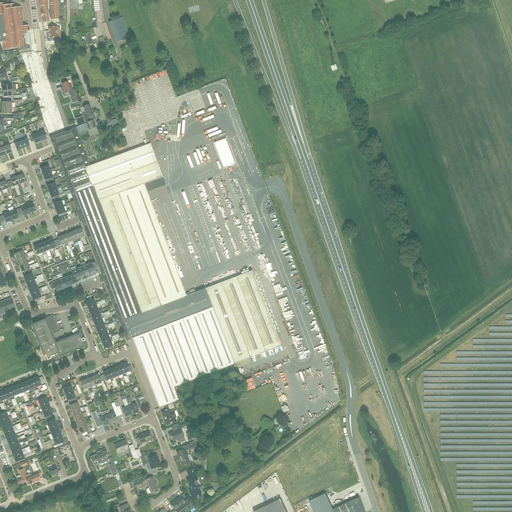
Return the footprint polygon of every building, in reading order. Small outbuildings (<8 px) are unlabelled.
[(57,0),(49,0),(50,20),(58,19),(57,0)] [(69,0),(70,4),(71,4),(71,8),(78,8),(78,4),(78,0),(69,0)] [(0,42),(3,42),(4,49),(17,47),(18,47),(19,50),(31,49),(29,29),(23,30),(22,26),(20,7),(17,8),(17,9),(16,10),(14,9),(14,6),(13,4),(10,4),(4,5),(4,3),(0,3),(0,42)] [(129,37),(122,17),(109,22),(116,42),(129,37)] [(49,27),(49,31),(49,36),(46,36),(47,42),(53,41),(53,40),(52,37),(57,37),(57,28),(56,27),(49,27)] [(98,43),(96,44),(94,38),(90,39),(94,49),(100,47),(98,43)] [(0,78),(1,78),(1,79),(4,78),(3,78),(4,77),(5,80),(11,77),(10,75),(8,76),(6,72),(11,70),(9,64),(3,66),(4,69),(0,70),(0,78)] [(62,89),(62,90),(63,94),(69,92),(72,99),(73,103),(78,101),(76,98),(76,97),(73,89),(72,90),(70,84),(69,85),(68,82),(62,84),(63,87),(61,88),(62,89)] [(86,124),(76,128),(78,133),(88,129),(89,130),(96,127),(94,121),(93,120),(94,119),(95,119),(95,118),(95,117),(94,114),(93,114),(89,104),(86,106),(83,107),(85,112),(82,113),(83,113),(86,123),(85,124),(86,124)] [(80,116),(75,118),(76,122),(77,122),(77,124),(78,126),(76,127),(76,128),(86,124),(85,124),(84,119),(82,114),(81,115),(80,115),(80,116)] [(41,126),(43,132),(40,133),(39,131),(39,132),(37,127),(39,127),(37,123),(33,125),(35,129),(37,134),(38,134),(40,141),(46,139),(45,136),(48,135),(46,130),(45,130),(43,125),(41,126)] [(67,131),(50,137),(52,144),(55,151),(55,152),(56,154),(57,157),(58,159),(60,164),(63,172),(64,176),(70,190),(71,193),(77,211),(79,215),(92,249),(101,274),(102,277),(104,281),(115,311),(119,322),(126,341),(127,340),(132,338),(158,407),(167,404),(173,402),(177,400),(178,400),(177,397),(182,395),(180,390),(198,383),(207,379),(207,378),(209,377),(208,374),(219,370),(235,364),(236,363),(249,359),(281,346),(252,271),(186,296),(149,197),(147,192),(144,184),(162,177),(163,177),(150,143),(147,144),(120,154),(115,156),(95,164),(90,165),(87,157),(81,140),(78,133),(76,128),(70,130),(67,131)] [(33,135),(31,130),(29,131),(31,136),(32,136),(35,143),(40,141),(38,134),(37,134),(33,135)] [(24,133),(22,134),(23,137),(19,139),(23,148),(29,145),(26,136),(25,136),(24,133)] [(14,141),(13,141),(17,150),(23,148),(19,139),(16,140),(14,137),(12,137),(14,141)] [(235,163),(226,138),(214,143),(224,168),(235,163)] [(8,145),(4,147),(2,141),(0,141),(1,144),(2,147),(5,155),(11,152),(8,145)] [(40,168),(43,174),(56,170),(55,168),(50,170),(48,165),(40,168)] [(56,170),(43,174),(45,180),(53,177),(53,178),(58,176),(57,174),(52,176),(51,172),(56,170)] [(22,174),(16,176),(19,184),(20,184),(24,182),(26,188),(29,186),(27,181),(25,182),(22,174)] [(19,184),(16,176),(10,179),(13,186),(18,185),(20,190),(22,189),(20,184),(19,184)] [(5,181),(0,182),(0,185),(3,193),(7,192),(8,194),(11,193),(9,188),(8,188),(6,182),(5,181)] [(54,183),(47,185),(49,192),(62,187),(61,185),(56,187),(55,184),(60,182),(60,181),(55,183),(54,183)] [(62,187),(49,192),(51,198),(59,195),(59,196),(64,194),(64,191),(58,193),(57,190),(62,188),(62,187)] [(33,203),(31,198),(29,199),(31,204),(27,206),(26,206),(29,213),(35,211),(32,204),(33,203)] [(27,206),(25,200),(23,201),(25,206),(20,208),(23,215),(29,213),(26,206),(27,206)] [(55,202),(53,203),(56,210),(63,207),(69,205),(68,203),(63,205),(61,200),(55,202)] [(9,213),(12,220),(18,217),(15,210),(16,210),(13,205),(11,205),(14,211),(10,212),(9,213)] [(6,222),(12,220),(9,213),(10,212),(8,207),(5,208),(7,213),(3,215),(6,222)] [(63,207),(56,210),(58,215),(65,212),(65,213),(70,211),(70,209),(65,211),(63,207)] [(83,234),(81,229),(75,231),(79,241),(81,241),(80,238),(84,236),(83,234)] [(79,241),(75,231),(69,233),(72,241),(76,239),(77,242),(79,241)] [(72,241),(69,233),(63,235),(66,243),(72,241)] [(66,243),(63,235),(57,238),(60,245),(66,243)] [(52,240),(46,242),(49,250),(53,248),(54,251),(56,250),(55,247),(53,242),(52,240)] [(45,251),(49,250),(46,242),(40,244),(43,252),(45,251)] [(44,255),(40,244),(34,247),(37,254),(41,253),(43,255),(44,255)] [(22,251),(15,254),(17,260),(27,255),(27,254),(24,255),(22,251)] [(27,255),(17,260),(19,265),(27,262),(25,258),(28,257),(27,255)] [(28,266),(27,262),(19,265),(22,271),(29,268),(32,267),(31,265),(28,266)] [(91,264),(86,265),(89,273),(94,271),(91,264)] [(86,265),(81,267),(84,275),(89,273),(86,265)] [(84,275),(81,267),(76,269),(79,277),(84,275)] [(73,275),(75,279),(79,277),(76,269),(71,271),(73,275)] [(24,277),(26,283),(34,279),(32,274),(24,277)] [(62,277),(58,279),(62,289),(66,287),(63,279),(62,277)] [(26,283),(29,288),(36,285),(34,279),(26,283)] [(58,279),(47,283),(51,291),(56,289),(57,291),(62,289),(58,279)] [(38,289),(36,285),(29,288),(31,294),(38,291),(38,289)] [(38,291),(31,294),(33,300),(35,299),(40,297),(41,297),(39,293),(42,292),(41,290),(39,291),(38,291)] [(4,301),(9,311),(15,309),(11,298),(4,301)] [(92,300),(88,301),(86,302),(88,308),(97,305),(98,304),(98,302),(96,302),(96,303),(95,303),(93,299),(92,300)] [(0,307),(3,314),(9,311),(4,301),(0,302),(0,307)] [(88,308),(91,314),(98,311),(96,307),(97,306),(97,305),(88,308)] [(91,314),(93,320),(100,317),(100,315),(98,311),(91,314)] [(53,316),(52,315),(46,317),(53,334),(60,331),(54,317),(53,316)] [(100,317),(93,320),(95,325),(103,322),(102,319),(104,318),(104,317),(103,316),(100,317)] [(84,338),(81,333),(78,329),(78,330),(73,333),(74,336),(57,343),(56,341),(54,341),(46,319),(32,325),(44,354),(45,354),(47,358),(46,359),(47,359),(47,360),(51,358),(53,357),(55,357),(58,356),(57,356),(56,354),(58,353),(59,356),(84,346),(82,341),(84,341),(85,341),(85,340),(84,338)] [(103,322),(95,325),(98,331),(108,327),(107,325),(106,324),(104,325),(103,322)] [(108,327),(98,331),(100,337),(107,334),(106,330),(108,329),(108,327)] [(107,334),(100,337),(102,343),(110,339),(107,334)] [(110,339),(102,343),(105,348),(112,346),(112,345),(110,339)] [(124,373),(125,376),(127,375),(125,373),(130,371),(128,366),(127,363),(121,366),(124,373)] [(124,373),(121,366),(115,368),(118,376),(124,373)] [(118,376),(115,368),(110,370),(113,378),(118,376)] [(110,370),(103,373),(104,374),(106,380),(110,379),(111,381),(112,381),(113,381),(112,378),(113,378),(110,370)] [(101,382),(98,375),(92,377),(95,385),(101,382)] [(245,384),(253,381),(256,389),(258,388),(254,376),(244,379),(245,384)] [(41,385),(38,377),(32,380),(35,387),(41,385)] [(95,385),(92,377),(86,379),(89,387),(95,385)] [(89,387),(86,379),(80,382),(83,389),(89,387)] [(29,390),(35,387),(32,380),(26,382),(29,390)] [(29,390),(26,382),(20,384),(23,392),(29,390)] [(18,394),(23,392),(20,384),(14,386),(18,394)] [(65,388),(63,388),(63,389),(65,394),(73,391),(77,390),(79,389),(78,384),(77,384),(75,385),(76,387),(74,387),(74,388),(72,389),(71,386),(70,386),(65,388)] [(12,388),(9,389),(12,396),(13,399),(15,398),(14,396),(15,395),(18,394),(14,386),(12,388)] [(12,396),(9,389),(3,391),(6,399),(12,396)] [(73,391),(65,394),(68,400),(75,397),(73,391)] [(124,395),(121,396),(123,400),(122,400),(125,408),(122,409),(125,417),(132,415),(126,399),(124,395)] [(40,406),(48,403),(46,397),(38,400),(40,406)] [(129,397),(126,399),(132,415),(138,412),(135,404),(132,405),(129,397)] [(77,402),(70,405),(72,411),(80,408),(77,402)] [(173,402),(167,404),(168,409),(161,411),(166,425),(176,421),(174,418),(176,417),(174,411),(172,411),(171,410),(176,409),(173,402)] [(50,408),(48,403),(40,406),(43,411),(50,408)] [(40,415),(44,413),(45,417),(52,414),(50,408),(43,411),(39,412),(40,415)] [(72,411),(74,417),(82,414),(80,408),(72,411)] [(106,414),(110,424),(116,421),(113,413),(110,414),(109,413),(108,410),(105,411),(106,414)] [(102,416),(99,417),(103,426),(110,424),(106,414),(105,411),(101,413),(102,416)] [(0,413),(0,420),(8,418),(6,412),(0,413)] [(74,417),(76,422),(84,419),(82,414),(74,417)] [(0,420),(0,421),(2,427),(10,423),(8,418),(0,420)] [(57,425),(55,419),(47,422),(49,428),(57,425)] [(76,422),(78,428),(86,425),(84,419),(76,422)] [(2,427),(4,433),(13,429),(10,423),(2,427)] [(59,430),(57,425),(49,428),(52,433),(59,430)] [(86,425),(78,428),(81,433),(88,430),(86,425)] [(4,433),(7,438),(15,435),(13,429),(4,433)] [(170,434),(168,434),(170,437),(171,437),(172,441),(178,438),(183,436),(180,429),(175,431),(176,431),(173,432),(170,433),(169,433),(170,434)] [(59,430),(52,433),(54,439),(61,436),(59,430)] [(202,440),(198,431),(192,433),(195,442),(202,440)] [(149,432),(138,436),(141,444),(152,439),(149,432)] [(7,438),(9,444),(17,441),(15,435),(7,438)] [(9,444),(11,450),(20,447),(18,443),(21,442),(22,442),(23,442),(23,443),(28,441),(28,440),(32,438),(31,435),(25,438),(20,440),(17,441),(9,444)] [(64,441),(61,436),(54,439),(56,445),(64,441)] [(118,456),(127,453),(126,449),(128,448),(125,441),(115,445),(118,452),(117,453),(118,456)] [(11,450),(14,456),(22,452),(20,447),(11,450)] [(53,450),(56,456),(62,453),(59,447),(53,450)] [(185,448),(182,450),(176,452),(182,465),(189,462),(186,455),(188,455),(186,451),(185,448)] [(97,454),(91,457),(94,466),(108,460),(106,455),(107,454),(105,449),(97,453),(97,454)] [(57,460),(56,456),(53,450),(49,452),(51,457),(51,458),(52,461),(50,462),(52,467),(48,469),(51,476),(58,473),(55,466),(58,465),(56,460),(57,460)] [(22,452),(14,456),(16,462),(24,458),(22,452)] [(63,462),(62,462),(65,470),(71,467),(69,460),(66,461),(63,454),(60,456),(63,462)] [(144,461),(149,459),(150,462),(152,468),(155,467),(160,465),(156,455),(149,458),(148,454),(142,456),(141,456),(139,457),(142,465),(145,464),(144,461)] [(117,470),(112,457),(109,459),(111,464),(109,465),(112,472),(117,470)] [(192,468),(186,470),(189,477),(186,478),(191,489),(189,490),(193,499),(201,495),(199,490),(200,490),(201,489),(201,488),(201,487),(200,486),(199,486),(198,487),(195,481),(198,480),(195,471),(199,469),(197,466),(192,468)] [(23,469),(19,470),(22,478),(23,482),(26,480),(28,485),(34,482),(32,477),(27,478),(27,477),(23,469)] [(36,473),(37,475),(32,477),(34,482),(40,480),(39,476),(42,474),(40,471),(36,473)] [(148,493),(150,493),(151,493),(154,492),(155,493),(158,492),(159,490),(158,489),(157,488),(153,477),(145,479),(146,480),(149,488),(147,489),(146,490),(147,493),(148,493)] [(142,484),(139,478),(132,481),(134,487),(142,484)] [(325,493),(311,500),(317,511),(363,511),(359,498),(351,500),(333,509),(325,493)] [(170,504),(175,510),(171,511),(181,511),(186,509),(188,511),(193,508),(191,505),(187,499),(183,501),(180,496),(170,504)] [(286,511),(280,499),(253,511),(286,511)]
